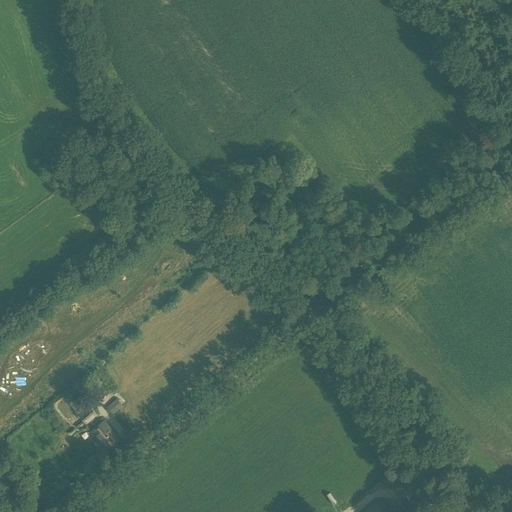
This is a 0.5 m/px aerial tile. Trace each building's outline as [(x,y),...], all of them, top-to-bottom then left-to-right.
[(74,386),(63,395),(68,401),(79,392),(74,386)] [(113,414),(123,406),(116,398),(107,406),(113,414)] [(90,404),(78,414),(86,424),(98,414),(90,404)] [(42,416),(47,412),(44,408),(39,412),(42,416)] [(106,449),(119,439),(104,421),(91,432),(106,449)] [(387,511),(387,507),(383,502),(377,501),(364,511),(387,511)]
